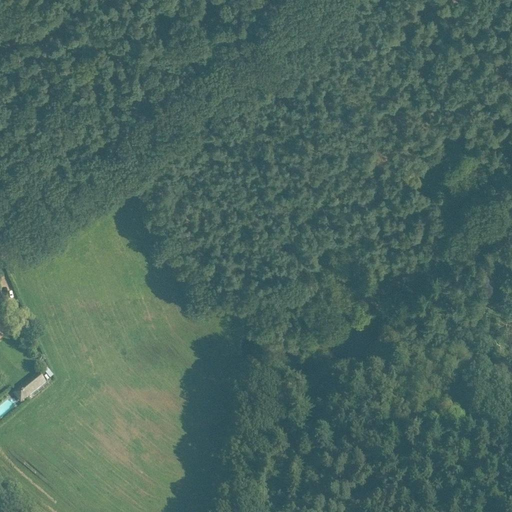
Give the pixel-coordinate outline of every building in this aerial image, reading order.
[(506,299),(501,288),(482,296),(487,307),(506,299)] [(13,340),(19,343),(22,336),(16,333),(13,340)] [(39,366),(43,371),(48,368),(43,362),(39,366)] [(38,372),(44,381),(51,376),(48,373),(44,375),(41,371),(38,372)] [(44,383),(37,374),(18,390),(25,398),(44,383)]
